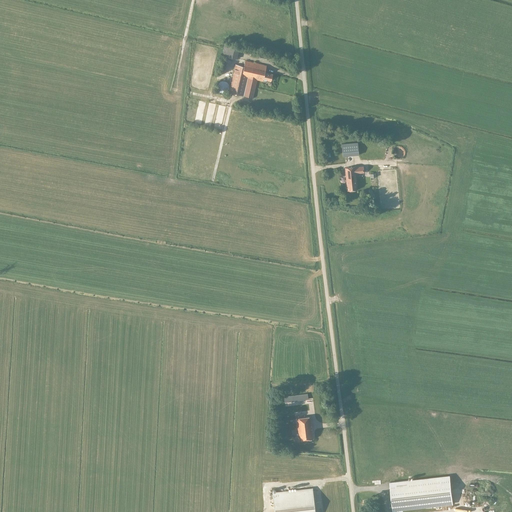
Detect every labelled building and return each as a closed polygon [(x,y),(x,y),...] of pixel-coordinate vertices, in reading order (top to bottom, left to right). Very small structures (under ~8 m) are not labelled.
[(225,44),(222,55),(237,59),(239,47),(225,44)] [(245,61),(244,66),(235,64),(229,92),(253,98),(257,80),(263,81),(264,79),(271,81),(272,74),(265,72),(266,66),(245,61)] [(229,87),(229,86),(229,85),(229,84),(228,84),(228,83),(227,83),(227,82),(226,82),(225,81),(224,81),(223,81),(222,81),(221,82),(220,82),(219,82),(219,83),(218,84),(218,85),(217,85),(217,86),(217,87),(217,88),(217,89),(218,89),(218,90),(219,91),(220,92),(221,92),(221,93),(222,93),(223,93),(224,93),(225,93),(226,92),(227,92),(227,91),(228,91),(228,90),(229,89),(229,88),(229,87)] [(359,155),(358,143),(342,144),(343,156),(359,155)] [(405,153),(405,152),(405,151),(405,150),(404,150),(404,149),(403,148),(402,147),(401,147),(401,146),(400,146),(399,146),(398,146),(397,146),(396,147),(395,147),(395,148),(394,148),(394,149),(393,149),(393,150),(393,151),(392,152),(392,153),(393,153),(393,154),(393,155),(394,156),(394,157),(395,157),(396,158),(397,158),(398,158),(398,159),(399,159),(400,158),(401,158),(402,158),(402,157),(403,157),(403,156),(404,156),(404,155),(405,154),(405,153)] [(355,167),(345,168),(347,190),(357,189),(355,173),(364,173),(363,166),(355,167)] [(308,399),(307,394),(278,397),(279,402),(308,399)] [(310,416),(297,418),(299,440),(313,438),(310,416)] [(450,475),(389,482),(392,511),(453,504),(450,475)] [(314,511),(312,489),(272,493),(274,511),(314,511)]
